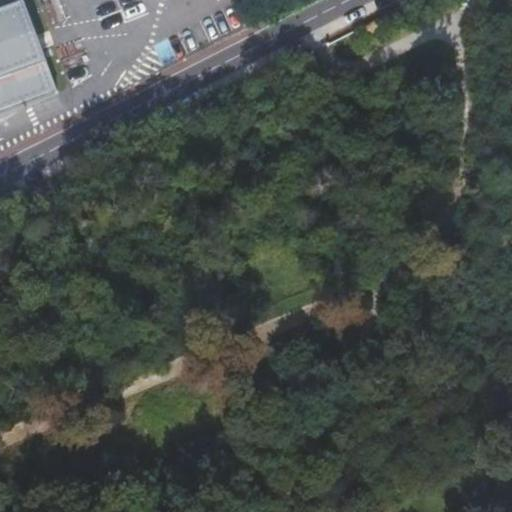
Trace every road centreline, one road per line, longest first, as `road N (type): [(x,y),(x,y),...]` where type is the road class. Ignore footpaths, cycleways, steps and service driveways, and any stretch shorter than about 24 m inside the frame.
road 1 (track): [(394,274),(0,437)]
road 2 (residential): [(0,176),(355,0)]
road 3 (track): [(279,511),(394,274)]
road 4 (track): [(394,274),(460,178),(455,39)]
road 5 (track): [(455,39),(369,66),(334,66),(299,27)]
